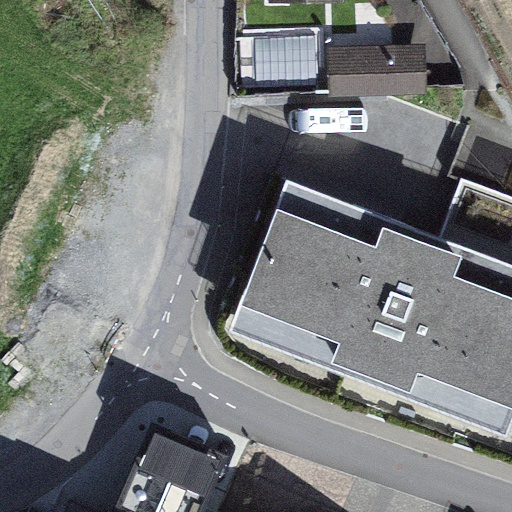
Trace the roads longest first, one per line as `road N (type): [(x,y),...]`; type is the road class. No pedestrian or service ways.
road 1 (residential): [(147,358),(237,411),(511,506)]
road 2 (unclassified): [(208,0),(206,194),(192,260),(147,358)]
road 3 (unclassified): [(147,358),(82,452),(0,505)]
